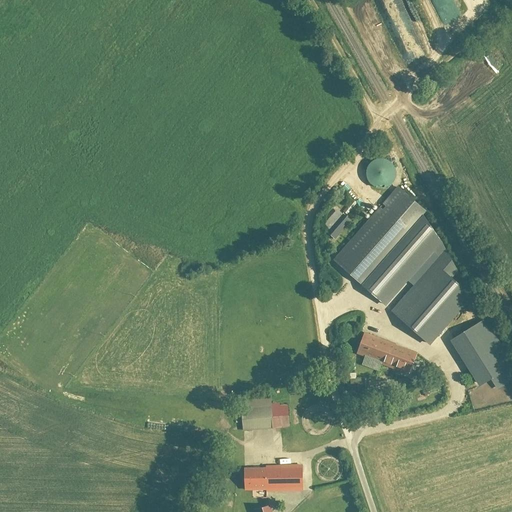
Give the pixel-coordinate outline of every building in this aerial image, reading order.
[(390,163),(386,160),(381,158),(376,159),(372,161),(368,164),(366,168),(365,173),(366,177),(368,181),(371,184),(375,186),(380,187),(384,186),(388,184),(391,181),(393,176),(394,172),(393,167),(390,163)] [(424,210),(394,183),(330,254),(428,344),(470,296),(424,210)] [(511,361),(484,317),(449,339),(478,386),(511,364),(511,361)] [(417,351),(363,332),(353,360),(407,379),(417,351)] [(238,402),(242,432),(279,427),(276,398),(238,402)] [(298,486),(297,460),(241,461),(241,487),(298,486)] [(267,511),(264,501),(248,506),(250,511),(267,511)]
